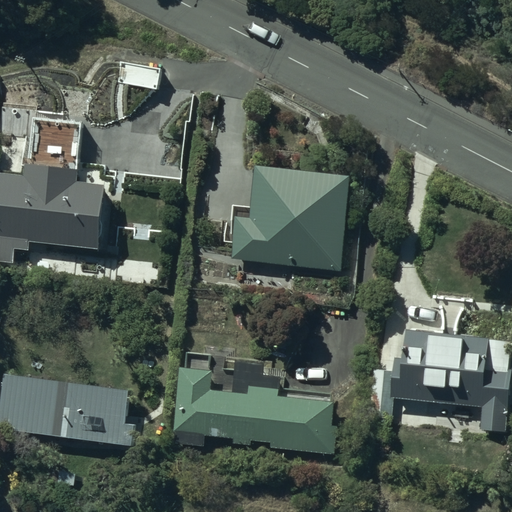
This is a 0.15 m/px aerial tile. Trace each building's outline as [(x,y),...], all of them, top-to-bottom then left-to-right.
[(26,159),(24,171),(0,168),(0,259),(13,261),(14,247),(27,249),(28,239),(98,246),(105,180),(77,177),(78,164),(26,159)] [(230,255),(231,255),(340,269),(352,171),(255,159),(250,202),(233,200),(229,231),(233,231),(230,255)] [(511,338),(489,336),(489,334),(406,326),(404,349),(394,348),(392,367),(374,365),(369,416),(366,447),(380,449),(381,437),(387,438),(388,418),(391,418),(393,396),(482,405),(480,428),(504,431),(510,369),(511,348),(511,338)] [(235,358),(232,388),(210,385),(212,366),(178,362),(171,429),(174,429),(173,441),(204,445),(205,434),(232,437),(231,441),(250,443),(250,439),(270,441),(269,446),(333,453),(337,424),(331,423),(334,398),(277,392),(278,385),(279,373),(263,371),(264,361),(235,358)] [(128,384),(2,370),(0,388),(0,428),(130,443),(133,421),(124,420),(128,384)]
